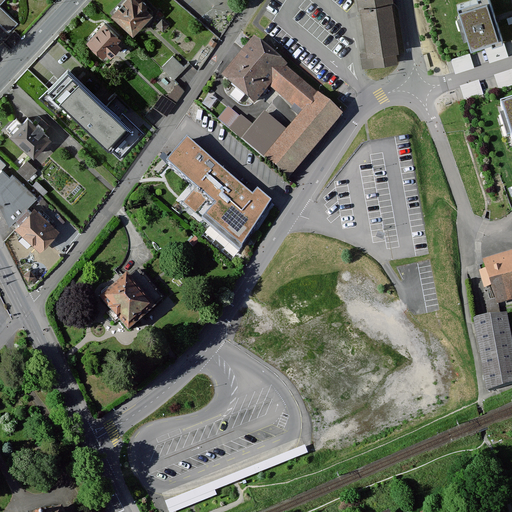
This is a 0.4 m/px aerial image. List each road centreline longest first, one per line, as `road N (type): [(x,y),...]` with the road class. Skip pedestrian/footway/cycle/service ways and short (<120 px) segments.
road 1 (residential): [(89,442),(191,367),(356,117),(370,101),(418,82)]
road 2 (residential): [(254,0),(25,312)]
road 3 (unknown): [(144,468),(255,426),(282,390),(296,419),(292,435),(277,443),(169,484),(146,476)]
road 4 (residential): [(421,90),(471,223),(511,218)]
road 5 (tertiary): [(89,442),(25,312)]
